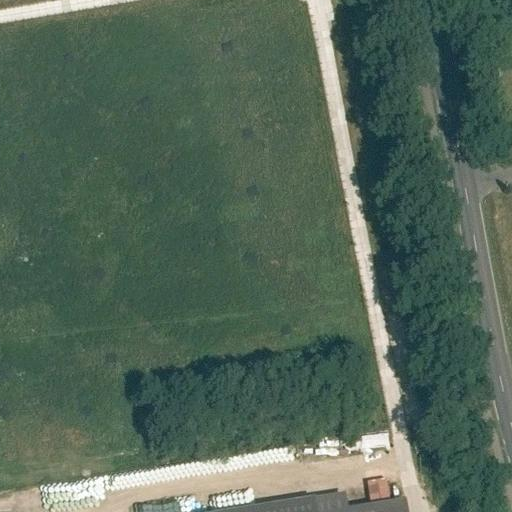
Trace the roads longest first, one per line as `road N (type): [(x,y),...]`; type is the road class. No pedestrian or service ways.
road 1 (track): [(0,509),(509,422)]
road 2 (tertiary): [(511,431),(482,314),(429,0)]
